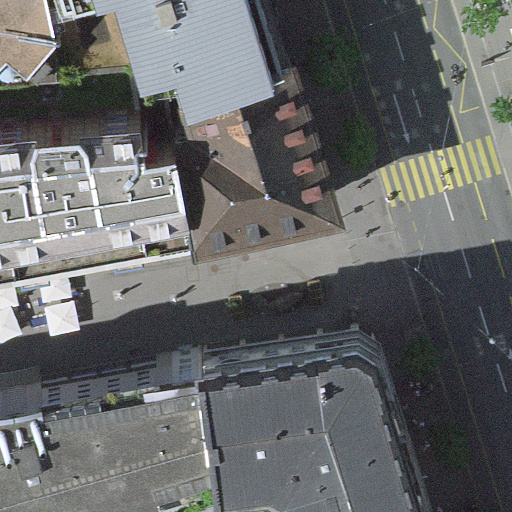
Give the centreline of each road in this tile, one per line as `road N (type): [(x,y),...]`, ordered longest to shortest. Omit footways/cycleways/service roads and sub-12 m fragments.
road 1 (secondary): [(391,0),(474,266)]
road 2 (unknown): [(129,511),(130,321)]
road 3 (secondary): [(474,266),(511,390)]
